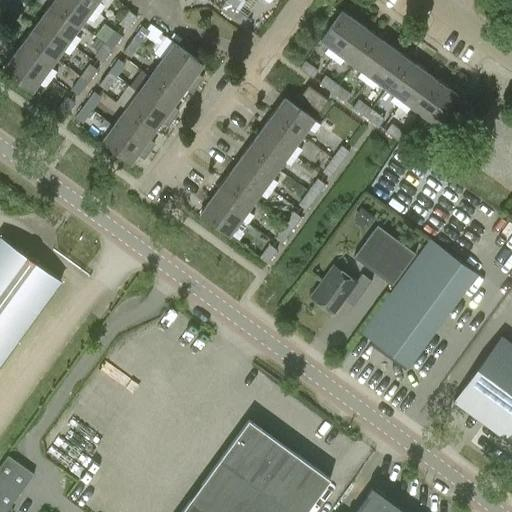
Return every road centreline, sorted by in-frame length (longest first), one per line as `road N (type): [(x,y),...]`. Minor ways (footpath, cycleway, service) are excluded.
road 1 (tertiary): [(494,511),(0,144)]
road 2 (unknown): [(243,325),(173,422),(133,511)]
road 3 (unknown): [(128,240),(0,409)]
road 4 (residential): [(184,170),(255,70)]
